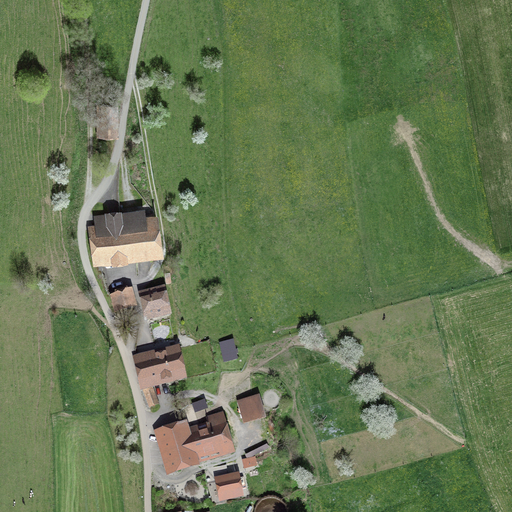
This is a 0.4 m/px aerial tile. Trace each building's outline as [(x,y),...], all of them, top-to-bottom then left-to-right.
[(97,105),(98,136),(117,135),(116,104),(97,105)] [(96,223),(88,224),(95,267),(166,257),(159,213),(148,215),(147,207),(94,215),(96,223)] [(137,305),(132,289),(114,295),(120,311),(137,305)] [(169,293),(141,299),(146,320),(174,314),(169,293)] [(234,337),(220,341),(225,361),(240,357),(234,337)] [(182,347),(133,358),(140,390),(189,379),(182,347)] [(261,395),(239,402),(245,423),(268,416),(261,395)] [(189,422),(153,432),(166,478),(202,468),(200,461),(236,451),(225,413),(207,418),(209,425),(191,431),(189,422)] [(246,461),(243,461),(245,469),(250,468),(248,461),(271,450),(268,445),(244,457),(246,461)] [(242,475),(216,480),(220,502),(246,497),(242,475)]
